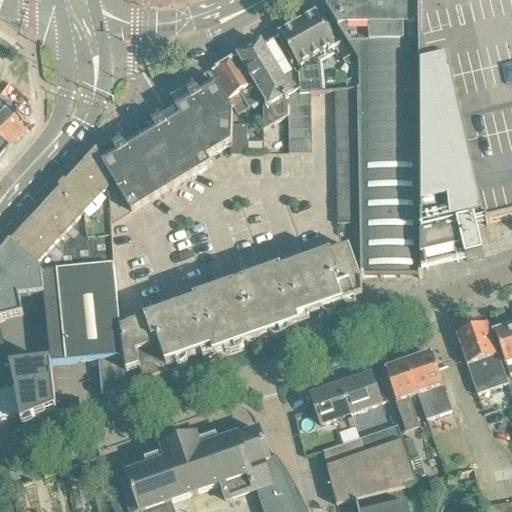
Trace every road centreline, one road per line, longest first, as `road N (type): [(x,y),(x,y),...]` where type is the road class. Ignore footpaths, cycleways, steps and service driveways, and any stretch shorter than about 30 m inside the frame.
road 1 (residential): [(0,456),(149,401),(182,400),(264,373),(511,279)]
road 2 (residential): [(101,51),(133,57),(180,49),(217,34),(239,12)]
road 3 (residential): [(239,12),(134,24),(92,9)]
